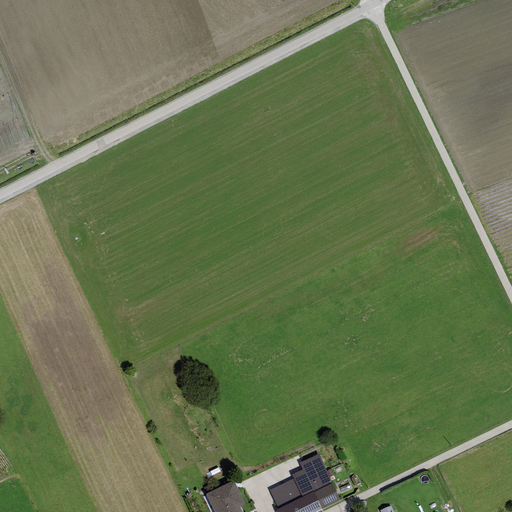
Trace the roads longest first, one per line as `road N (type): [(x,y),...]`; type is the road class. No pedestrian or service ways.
road 1 (unclassified): [(370,7),(0,196)]
road 2 (unclassified): [(370,7),(511,293)]
road 3 (unclassified): [(511,425),(332,511)]
